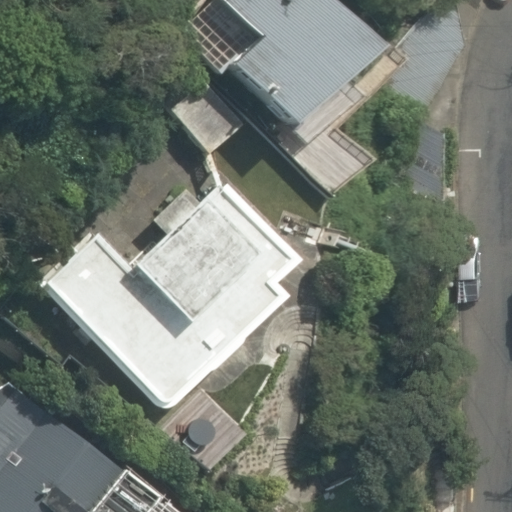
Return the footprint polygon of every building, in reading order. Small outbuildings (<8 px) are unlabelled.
[(330,0),(328,3),(325,0),(210,0),(247,38),(220,64),(337,186),(363,161),(324,120),(346,99),(326,78),(376,31),(346,0),(330,0)] [(366,89),(412,123),(458,46),(448,0),(434,0),(424,14),(366,89)] [(391,178),(453,211),(449,136),(422,121),(391,178)] [(300,261),(211,170),(63,316),(163,417),(284,298),(274,288),(300,261)] [(93,511),(126,469),(15,383),(0,402),(0,511),(41,511),(56,493),(80,511),(93,511)]
